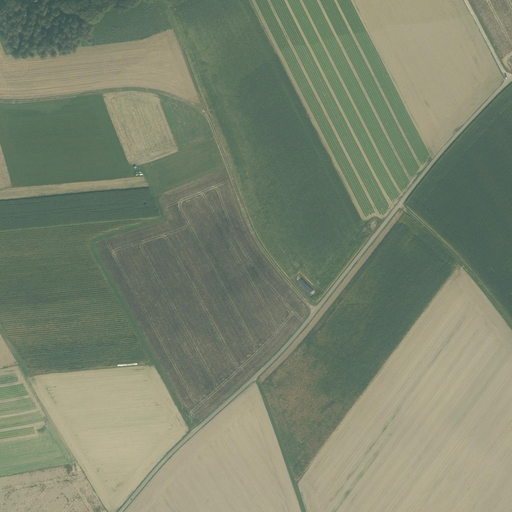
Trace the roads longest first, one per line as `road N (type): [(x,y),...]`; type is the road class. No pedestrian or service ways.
road 1 (unclassified): [(511,76),(437,154),(291,339),(159,464),(120,511)]
road 2 (track): [(310,315),(245,224),(203,105),(133,87),(0,98)]
